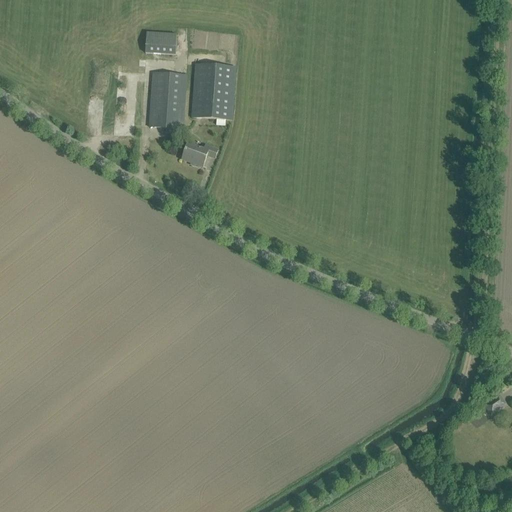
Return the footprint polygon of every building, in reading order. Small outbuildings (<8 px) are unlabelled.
[(145,54),(176,56),(177,35),(146,33),(145,54)] [(191,119),(232,122),(237,68),(195,65),(191,119)] [(149,128),(183,130),(187,76),(153,74),(149,128)] [(188,145),(182,161),(203,168),(207,157),(215,160),(218,151),(206,146),(204,151),(188,145)] [(483,406),(491,417),(498,412),(491,401),(483,406)]
